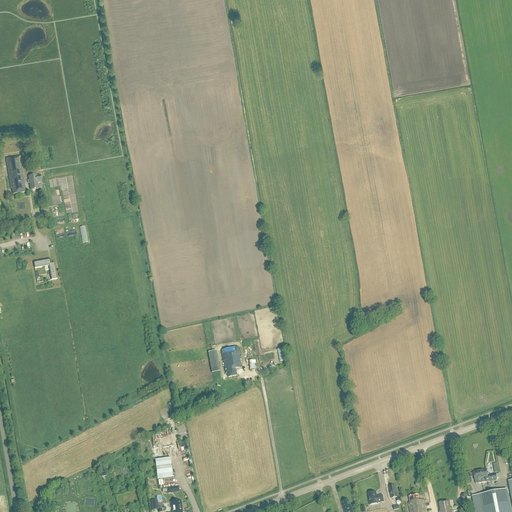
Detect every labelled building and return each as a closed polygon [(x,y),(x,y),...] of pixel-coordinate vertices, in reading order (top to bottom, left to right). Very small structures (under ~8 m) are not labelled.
[(25,194),(24,182),(20,158),(7,160),(11,189),(13,189),(14,195),(25,194)] [(28,177),(30,191),(39,190),(38,183),(41,183),(40,175),(28,177)] [(40,210),(41,216),(47,215),(47,220),(50,220),(48,208),(45,209),(40,210)] [(50,264),(50,261),(34,263),(35,269),(49,267),(51,281),(57,280),(54,264),(50,264)] [(228,376),(228,378),(237,376),(236,370),(242,369),(238,347),(221,351),(226,377),(228,376)] [(216,351),(208,353),(211,374),(220,372),(216,351)] [(170,459),(155,461),(157,475),(161,475),(161,479),(172,478),(172,473),(170,459)] [(487,471),(479,472),(481,479),(482,484),(486,483),(497,481),(497,479),(499,479),(499,478),(499,474),(496,475),(488,476),(487,471)] [(391,500),(397,498),(395,487),(389,488),(391,500)] [(511,511),(507,490),(479,495),(480,502),(482,511),(511,511)] [(377,497),(376,493),(368,495),(369,501),(369,502),(370,506),(378,504),(384,503),(382,496),(377,497)] [(419,502),(418,496),(409,498),(410,503),(408,503),(409,511),(425,511),(423,501),(419,502)] [(151,511),(158,510),(157,501),(150,502),(151,511)] [(171,511),(182,511),(181,501),(170,503),(170,505),(171,508),(171,511)] [(344,511),(353,511),(352,506),(350,506),(348,501),(343,503),(344,507),(343,507),(344,511)] [(452,511),(452,507),(450,508),(449,501),(439,503),(440,511),(439,511),(452,511)]
